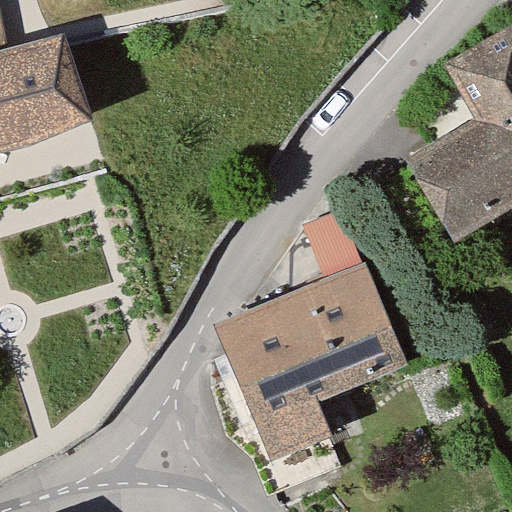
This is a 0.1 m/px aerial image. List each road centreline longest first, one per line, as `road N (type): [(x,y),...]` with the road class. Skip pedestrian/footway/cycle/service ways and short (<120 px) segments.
road 1 (residential): [(161,458),(186,361),(265,202),(376,64),(447,0)]
road 2 (residential): [(2,511),(161,458)]
